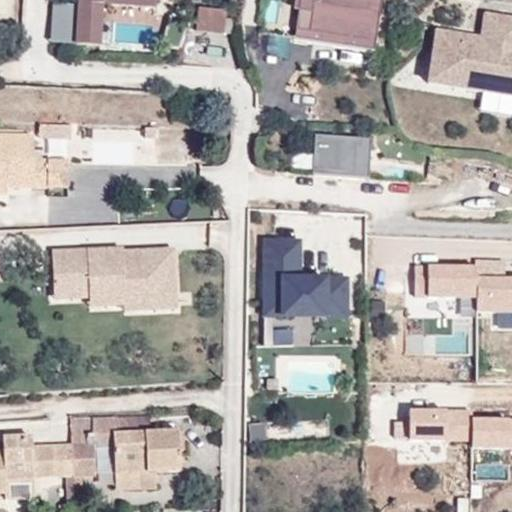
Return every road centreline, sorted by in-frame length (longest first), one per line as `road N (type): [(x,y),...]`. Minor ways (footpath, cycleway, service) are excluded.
road 1 (residential): [(234,390),(242,83),(31,66),(34,0)]
road 2 (residential): [(234,390),(0,409)]
road 3 (unknown): [(34,195),(65,199),(135,162),(239,175)]
road 4 (residential): [(232,511),(234,390)]
